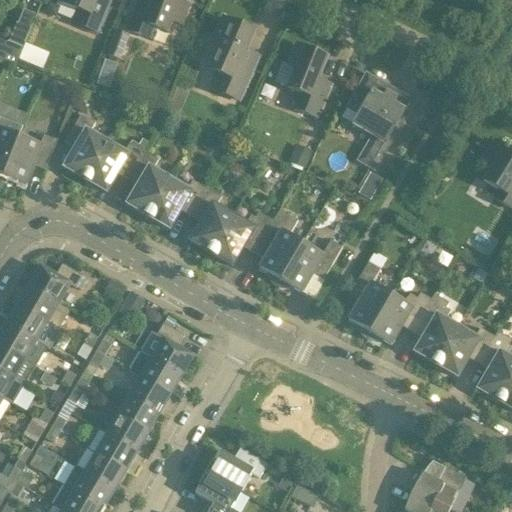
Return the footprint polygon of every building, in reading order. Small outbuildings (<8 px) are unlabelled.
[(110,0),(54,0),(54,1),(79,12),(74,25),(96,34),(110,0)] [(151,0),(147,13),(135,9),(127,32),(149,40),(153,28),(166,33),(170,22),(181,26),(188,6),(170,0),(151,0)] [(258,58),(245,52),(253,33),(222,20),(214,40),(220,43),(208,70),(221,76),(215,91),(238,102),(258,58)] [(0,59),(14,66),(21,50),(30,29),(16,23),(7,44),(6,47),(0,44),(0,59)] [(115,31),(106,55),(119,61),(129,36),(115,31)] [(330,87),(318,81),(327,59),(296,46),(287,66),(295,69),(287,89),(299,94),(293,110),(317,120),(330,87)] [(358,162),(373,171),(401,124),(397,121),(402,111),(392,106),(396,99),(386,94),(389,89),(366,76),(347,108),(359,115),(353,126),(372,138),(358,162)] [(176,125),(181,112),(170,108),(164,120),(176,125)] [(63,169),(84,182),(107,144),(89,134),(95,125),(80,116),(67,139),(77,145),(63,169)] [(0,183),(0,184),(19,138),(4,132),(8,122),(0,119),(0,183)] [(12,184),(13,183),(25,188),(35,162),(47,167),(56,142),(43,137),(39,146),(19,138),(0,184),(3,185),(4,185),(7,185),(10,185),(12,184)] [(511,210),(511,153),(493,142),(482,159),(493,166),(483,182),(498,191),(493,200),(511,211),(511,210)] [(123,153),(107,144),(84,182),(106,194),(120,171),(130,176),(143,153),(129,145),(123,153)] [(296,151),(291,164),(304,170),(310,157),(296,151)] [(147,219),(170,181),(152,171),(158,162),(143,153),(130,176),(140,182),(126,206),(147,219)] [(370,200),(382,181),(369,173),(357,192),(370,200)] [(187,191),(170,181),(147,219),(169,231),(183,208),(193,214),(207,190),(192,182),(187,191)] [(211,256),(233,218),(216,208),(221,199),(207,190),(193,214),(203,220),(189,243),(211,256)] [(275,286),(277,287),(302,244),(289,237),(297,223),(279,212),(272,222),(273,222),(262,240),(263,241),(272,246),(258,270),(269,276),(270,278),(270,279),(271,282),(272,283),(273,284),(275,286)] [(245,225),(233,218),(211,256),(232,268),(246,245),(257,251),(263,241),(262,240),(273,222),(272,222),(258,213),(255,219),(250,216),(245,225)] [(321,256),(302,244),(277,287),(279,289),(282,289),(283,289),(285,290),(287,289),(289,289),(290,288),(301,295),(315,271),(325,277),(342,249),(330,242),(321,256)] [(366,340),(391,296),(372,285),(380,271),(368,264),(351,292),(361,298),(347,322),(358,328),(359,331),(359,332),(360,334),(361,335),(362,336),(364,338),(366,340)] [(28,288),(57,305),(68,286),(75,290),(82,278),(61,266),(55,277),(40,269),(28,288)] [(46,324),(57,305),(28,288),(17,307),(46,324)] [(130,294),(118,314),(133,322),(144,303),(130,294)] [(404,304),(391,296),(366,340),(368,341),(370,341),(372,342),(375,342),(378,341),(379,341),(390,347),(404,323),(415,330),(418,324),(417,324),(431,301),(420,294),(417,299),(410,295),(404,304)] [(413,354),(435,366),(457,328),(445,321),(450,312),(446,309),(449,304),(434,296),(431,301),(417,324),(418,324),(427,330),(413,354)] [(35,343),(46,324),(17,307),(6,326),(35,343)] [(163,325),(170,330),(173,323),(166,319),(163,325)] [(139,353),(151,360),(180,377),(192,358),(177,349),(183,338),(163,325),(156,337),(150,334),(139,353)] [(0,348),(24,362),(35,343),(6,326),(0,336),(0,348)] [(474,338),(457,328),(435,366),(456,379),(470,355),(480,361),(494,338),(480,329),(474,338)] [(494,338),(480,361),(490,367),(476,391),(498,403),(511,379),(511,341),(497,333),(494,338)] [(83,346),(91,350),(98,339),(90,334),(83,346)] [(102,341),(95,353),(104,358),(104,357),(111,346),(102,341)] [(91,350),(83,346),(77,356),(85,361),(91,350)] [(34,368),(24,362),(0,348),(0,373),(23,387),(34,368)] [(113,362),(104,357),(104,358),(95,353),(90,363),(98,367),(98,366),(107,372),(113,362)] [(169,396),(180,377),(151,360),(139,353),(128,372),(140,379),(169,396)] [(67,372),(60,383),(68,388),(75,377),(67,372)] [(12,406),(23,387),(0,373),(0,399),(2,400),(12,406)] [(158,415),(169,396),(140,379),(129,398),(143,406),(158,415)] [(511,379),(498,403),(511,411),(511,379)] [(73,391),(81,395),(88,384),(80,380),(73,391)] [(81,395),(73,391),(67,401),(75,406),(81,395)] [(143,406),(129,398),(118,417),(147,434),(158,415),(143,406)] [(53,415),(45,410),(39,421),(46,426),(53,415)] [(51,429),(59,433),(65,422),(57,417),(51,429)] [(118,417),(107,436),(136,453),(147,434),(118,417)] [(59,433),(51,429),(45,439),(53,444),(59,433)] [(96,455),(124,472),(136,453),(107,436),(96,455)] [(23,448),(16,459),(24,464),(31,453),(23,448)] [(211,461),(204,472),(240,493),(251,475),(259,480),(267,466),(244,452),(237,463),(219,452),(213,462),(211,461)] [(35,455),(29,466),(37,471),(43,460),(35,455)] [(85,474),(113,491),(124,472),(96,455),(85,474)] [(417,482),(411,493),(448,511),(465,479),(433,463),(432,462),(424,472),(417,482)] [(1,476),(7,480),(15,485),(15,484),(22,473),(7,465),(1,476)] [(103,509),(113,491),(85,474),(74,467),(62,487),(73,494),(73,493),(103,511),(104,510),(103,509)] [(22,473),(15,484),(24,489),(25,489),(26,490),(33,478),(23,472),(22,473)] [(230,511),(240,493),(204,472),(198,484),(200,485),(194,495),(212,506),(208,511),(230,511)] [(283,479),(278,488),(287,493),(292,483),(283,479)] [(9,495),(15,485),(7,480),(1,490),(9,495)] [(24,489),(15,484),(15,485),(9,495),(18,500),(24,489)] [(296,487),(291,500),(312,509),(318,497),(296,487)] [(102,511),(103,511),(73,493),(73,494),(62,511),(102,511)] [(448,511),(411,493),(406,505),(403,511),(448,511)]
